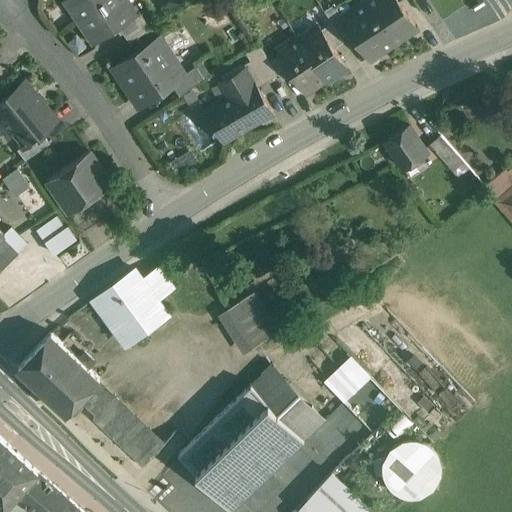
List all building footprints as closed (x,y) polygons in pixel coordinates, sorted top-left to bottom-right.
[(64,0),(79,21),(109,0),(64,0)] [(129,0),(109,0),(79,21),(94,43),(120,26),(138,13),(137,12),(129,0)] [(399,0),(368,0),(366,1),(393,41),(416,26),(400,1),(399,0)] [(366,1),(343,17),(353,32),(370,57),(393,41),(366,1)] [(343,17),(334,4),(324,10),(332,22),(343,38),(353,32),(343,17)] [(138,13),(120,26),(130,41),(151,27),(139,10),(137,12),(138,13)] [(343,38),(332,22),(322,29),(334,48),(344,41),(343,38)] [(319,24),(299,37),(324,77),(326,79),(335,73),(337,75),(348,67),(334,48),(322,29),(319,24)] [(160,35),(114,66),(139,105),(172,83),(186,74),(184,72),(160,35)] [(297,35),(277,48),(280,53),(293,72),(306,91),(317,84),(316,82),(324,77),(299,37),(297,35)] [(265,51),(243,64),(244,66),(246,65),(258,85),(279,73),(271,60),(265,51)] [(280,53),(271,60),(279,73),(283,78),(293,72),(280,53)] [(0,81),(10,72),(0,63),(0,81)] [(196,64),(184,72),(186,74),(172,83),(180,94),(205,77),(196,64)] [(244,66),(221,79),(230,94),(205,108),(224,140),(273,111),(258,85),(246,65),(244,66)] [(25,79),(0,99),(0,117),(23,145),(23,146),(41,131),(57,118),(25,79)] [(410,125),(387,141),(404,168),(428,151),(410,125)] [(41,131),(23,146),(23,145),(18,149),(26,159),(50,142),(41,131)] [(448,165),(459,156),(441,135),(430,144),(448,165)] [(195,145),(172,160),(179,171),(202,156),(195,145)] [(91,150),(48,180),(69,211),(112,181),(91,150)] [(19,168),(5,178),(16,194),(30,184),(19,168)] [(498,200),(500,198),(511,187),(511,168),(508,171),(506,168),(486,186),(498,200)] [(511,187),(500,198),(511,212),(511,187)] [(58,216),(38,230),(54,253),(77,237),(69,225),(66,227),(58,216)] [(28,243),(11,226),(5,232),(2,235),(19,252),(28,243)] [(2,235),(0,237),(0,267),(2,269),(19,252),(2,235)] [(92,300),(127,346),(173,313),(162,298),(178,286),(171,275),(176,272),(167,259),(145,274),(139,266),(92,300)] [(254,289),(219,309),(243,346),(278,325),(254,289)] [(51,331),(18,367),(67,413),(80,399),(98,380),(100,378),(88,366),(94,360),(85,352),(79,358),(51,331)] [(327,378),(348,400),(375,374),(354,352),(327,378)] [(326,418),(273,363),(252,383),(269,401),(304,438),(326,418)] [(164,443),(98,380),(80,399),(97,414),(93,418),(143,464),(164,443)] [(251,383),(179,453),(196,471),(269,401),(252,383),(251,383)] [(269,401),(196,471),(232,508),(304,438),(269,401)] [(39,470),(0,434),(0,502),(5,507),(16,495),(39,470)] [(402,440),(391,447),(384,458),(382,471),(386,484),(395,494),(408,498),(421,497),(433,490),(440,479),(442,466),(438,453),(428,443),(416,439),(402,440)] [(85,511),(39,470),(16,495),(34,511),(85,511)]
